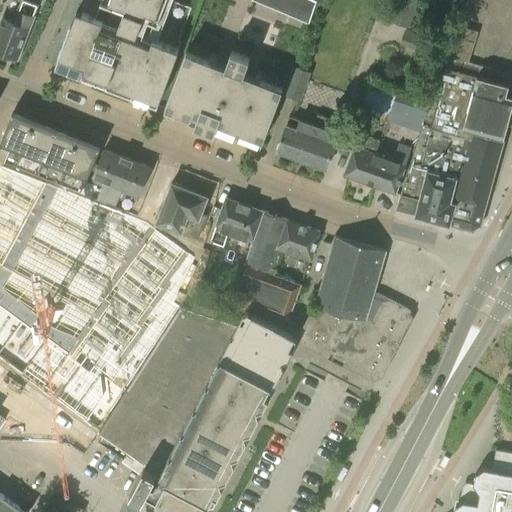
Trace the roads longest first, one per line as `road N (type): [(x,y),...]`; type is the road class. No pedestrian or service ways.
road 1 (residential): [(24,91),(285,197),(499,254)]
road 2 (unknown): [(169,150),(17,417)]
road 3 (secondary): [(499,254),(373,511)]
road 4 (secondary): [(385,511),(511,287)]
road 5 (residential): [(121,511),(0,404)]
